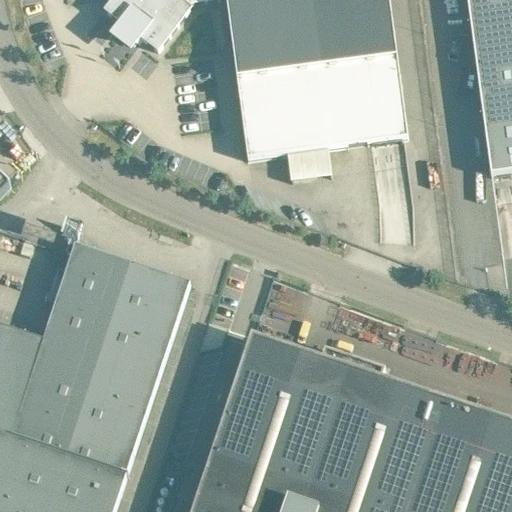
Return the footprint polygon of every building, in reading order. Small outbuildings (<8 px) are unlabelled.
[(119,0),(107,16),(124,29),(117,38),(134,51),(142,42),(159,55),(190,13),(188,12),(192,7),(221,3),(220,0),(226,0),(248,164),(409,143),(389,0),(119,0)] [(511,0),(467,0),(492,180),(511,177),(511,0)] [(0,200),(11,188),(8,185),(0,178),(0,200)] [(0,511),(116,511),(127,480),(129,481),(129,479),(127,479),(191,288),(77,251),(80,240),(81,241),(82,240),(73,234),(73,235),(66,256),(73,259),(45,345),(0,330),(0,511)] [(239,389),(238,389),(236,394),(237,394),(224,435),(223,435),(221,439),(222,440),(209,481),(208,480),(206,485),(207,485),(198,511),(511,511),(511,429),(508,428),(507,431),(480,422),(481,419),(476,418),(476,419),(448,410),(449,409),(444,407),(444,408),(416,399),(417,398),(412,397),(411,399),(384,390),(385,387),(380,386),(385,372),(326,353),(321,366),(317,365),(316,367),(289,358),(289,356),(285,354),(285,355),(257,346),(258,345),(253,343),(251,348),(253,348),(239,389)]
